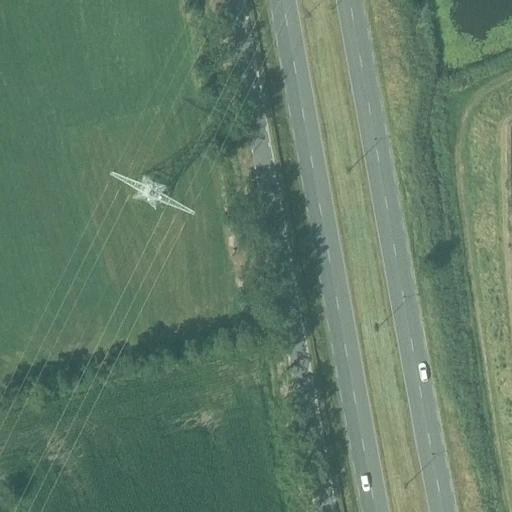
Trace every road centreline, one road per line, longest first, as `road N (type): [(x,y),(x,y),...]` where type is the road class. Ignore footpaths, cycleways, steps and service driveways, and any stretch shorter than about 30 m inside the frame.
road 1 (primary): [(453,511),(350,0)]
road 2 (unclassified): [(328,511),(232,0)]
road 3 (primary): [(279,0),(373,511)]
